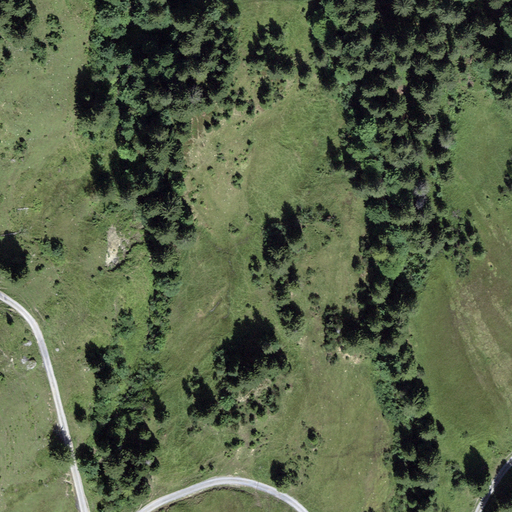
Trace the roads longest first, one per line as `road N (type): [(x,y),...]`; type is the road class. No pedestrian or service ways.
road 1 (track): [(85,511),(32,319),(0,295)]
road 2 (track): [(301,511),(251,483),(206,483),(149,511)]
